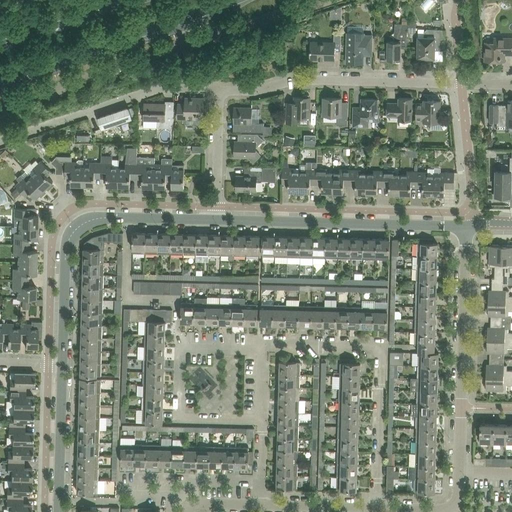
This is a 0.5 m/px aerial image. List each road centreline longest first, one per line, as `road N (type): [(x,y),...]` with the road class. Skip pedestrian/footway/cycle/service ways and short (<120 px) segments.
road 1 (residential): [(379,508),(440,511),(456,501),(466,225)]
road 2 (residential): [(511,85),(291,81),(219,91)]
road 3 (tertiary): [(62,363),(66,248),(75,230),(103,217),(216,220)]
road 4 (residential): [(263,346),(380,348),(379,508)]
road 5 (tertiary): [(216,220),(466,225)]
road 6 (secondary): [(0,81),(234,0)]
road 7 (residential): [(261,421),(179,419),(182,344),(263,346)]
road 8 (residential): [(0,143),(173,85),(219,91)]
road 9 (tertiary): [(58,511),(62,363)]
road 10 (secondary): [(130,0),(0,44)]
road 11 (residential): [(219,91),(216,220)]
